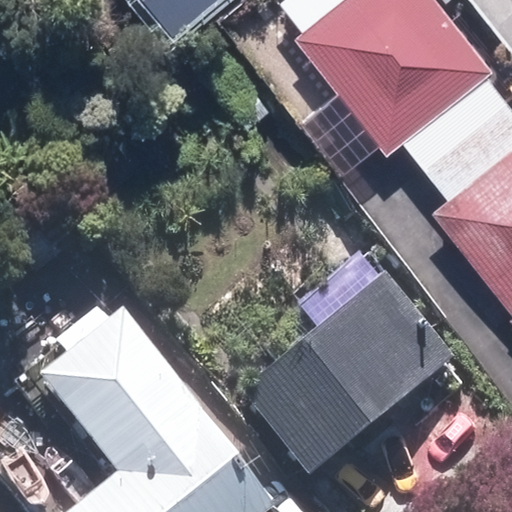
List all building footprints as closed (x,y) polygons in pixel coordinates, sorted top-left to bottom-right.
[(138,0),(172,39),(218,0),(138,0)] [(340,0),(292,39),(383,153),(398,142),(420,169),(502,105),(478,75),(486,69),(430,0),(340,0)] [(511,117),(502,105),(420,169),(444,199),(427,212),(511,319),(511,117)] [(0,201),(0,238),(32,278),(73,246),(22,183),(0,201)] [(241,395),(308,478),(453,361),(371,257),(303,312),(320,333),(241,395)] [(65,511),(259,511),(274,500),(121,306),(38,373),(115,472),(65,511)]
